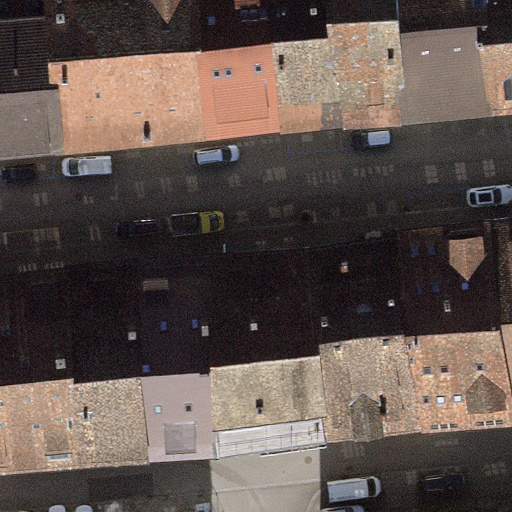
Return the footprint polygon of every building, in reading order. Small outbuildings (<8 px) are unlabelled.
[(511,0),(0,0),(0,161),(511,112),(511,0)] [(511,226),(488,229),(511,375),(511,226)] [(511,375),(488,229),(399,237),(422,428),(511,410),(511,375)] [(399,237),(305,248),(328,439),(422,428),(399,237)] [(305,248),(206,262),(223,454),(328,439),(305,248)] [(206,262),(133,270),(152,461),(223,454),(206,262)] [(133,270),(61,278),(81,468),(152,461),(133,270)] [(61,278),(0,283),(0,474),(81,468),(61,278)] [(511,511),(511,493),(455,497),(455,506),(455,511),(511,511)]
